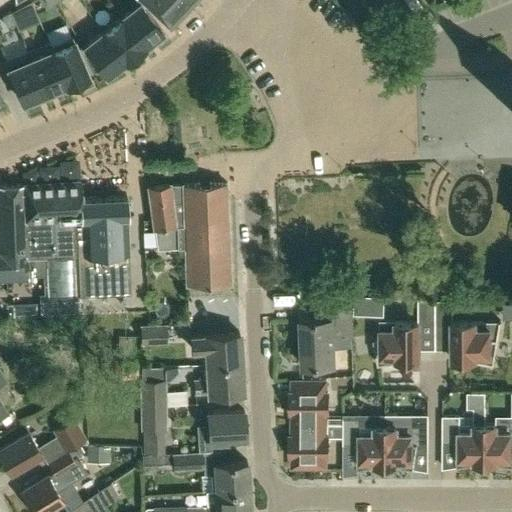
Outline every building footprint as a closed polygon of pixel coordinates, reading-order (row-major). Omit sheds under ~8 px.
[(145,0),(170,22),(190,0),(145,0)] [(422,6),(417,0),(405,0),(414,12),(422,6)] [(140,2),(122,16),(144,45),(163,31),(140,2)] [(15,23),(10,11),(1,16),(7,27),(15,23)] [(145,46),(144,45),(122,16),(103,30),(127,60),(145,46)] [(127,60),(103,30),(84,45),(106,75),(125,60),(125,61),(127,60)] [(72,36),(51,45),(67,85),(89,76),(72,36)] [(51,45),(50,45),(49,41),(27,50),(45,93),(65,84),(66,85),(67,85),(51,45)] [(45,93),(27,50),(5,59),(22,102),(45,93)] [(81,217),(80,197),(79,179),(0,182),(0,280),(27,279),(27,277),(36,277),(35,256),(55,255),(76,254),(75,217),(80,217),(81,217)] [(186,247),(186,266),(187,283),(229,282),(226,182),(184,183),(184,184),(185,224),(176,224),(177,248),(186,247)] [(184,254),(184,266),(186,266),(186,247),(177,248),(176,224),(185,224),(184,184),(170,185),(170,183),(148,187),(149,194),(154,228),(156,228),(157,248),(176,248),(176,249),(179,249),(179,254),(184,254)] [(81,217),(80,217),(84,295),(129,293),(127,252),(128,252),(126,215),(127,215),(126,196),(80,197),(81,217)] [(435,323),(435,300),(435,299),(418,299),(418,321),(395,321),(395,329),(380,329),(380,339),(373,339),(378,364),(396,360),(396,359),(419,359),(419,323),(435,323)] [(493,363),(498,338),(500,321),(476,321),(453,321),(452,300),(435,300),(435,323),(451,323),(451,359),(474,359),(474,360),(493,363)] [(333,336),(351,335),(350,302),(332,303),(314,303),(313,303),(313,317),(299,317),(301,365),(334,364),(333,347),(333,336)] [(140,325),(141,344),(168,344),(167,324),(140,325)] [(207,364),(242,362),(240,332),(205,334),(206,336),(192,337),(193,348),(206,347),(207,364)] [(139,361),(132,360),(133,336),(118,335),(117,359),(115,359),(114,377),(138,378),(139,361)] [(242,362),(207,364),(208,379),(195,380),(196,392),(209,391),(209,393),(243,391),(242,362)] [(167,405),(166,367),(140,368),(141,407),(167,405)] [(326,380),(290,380),(290,412),(292,412),(292,424),(326,424),(326,412),(328,412),(328,392),(326,392),(326,380)] [(168,430),(167,405),(141,407),(141,430),(145,430),(162,429),(168,430)] [(473,408),(473,423),(473,431),(459,431),(459,415),(442,415),(442,442),(453,442),(457,466),(475,463),(475,461),(485,461),(484,423),(484,407),(473,408)] [(208,424),(197,424),(198,451),(202,451),(212,450),(211,442),(227,441),(227,437),(246,436),(244,409),(208,412),(208,424)] [(511,415),(494,415),(494,423),(484,423),(485,461),(495,461),(495,463),(511,465),(511,415)] [(65,450),(68,449),(86,437),(73,416),(52,429),(65,450)] [(386,463),(386,426),(374,426),(374,433),(360,433),(360,417),(343,417),(343,444),(354,444),(357,468),(375,465),(375,463),(386,463)] [(417,444),(428,444),(428,418),(411,417),(411,433),(397,433),(397,417),(386,417),(386,426),(386,463),(396,463),(396,465),(413,468),(417,444)] [(326,435),(326,424),(292,424),(292,435),(290,435),(290,467),(326,467),(326,455),(327,455),(327,435),(326,435)] [(42,453),(38,447),(29,431),(0,447),(0,452),(11,471),(42,453)] [(35,511),(44,511),(64,500),(57,489),(86,470),(76,455),(73,457),(68,449),(65,450),(47,461),(53,471),(48,475),(48,474),(22,491),(35,511)] [(144,454),(141,454),(142,469),(172,467),(173,471),(203,469),(204,474),(215,474),(216,489),(249,487),(247,460),(221,462),(214,462),(203,462),(202,451),(198,451),(165,453),(144,454)] [(85,499),(92,511),(94,511),(106,506),(120,497),(111,481),(85,499)] [(153,509),(152,511),(250,511),(249,487),(216,489),(204,490),(204,506),(153,506),(153,509)]
